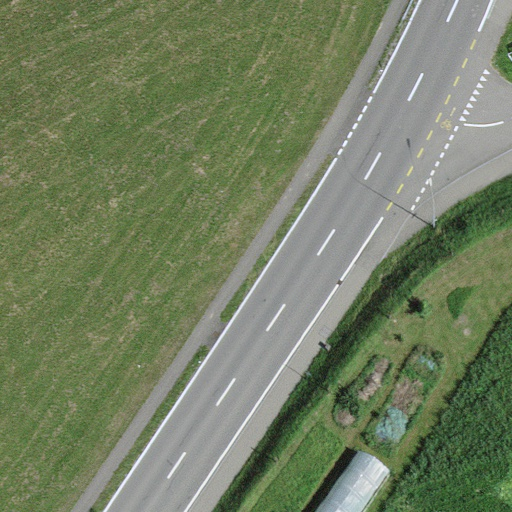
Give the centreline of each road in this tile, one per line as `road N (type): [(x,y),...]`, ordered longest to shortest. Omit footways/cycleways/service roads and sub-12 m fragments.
road 1 (secondary): [(402,117),(348,212),(146,511)]
road 2 (secondary): [(458,0),(402,117)]
